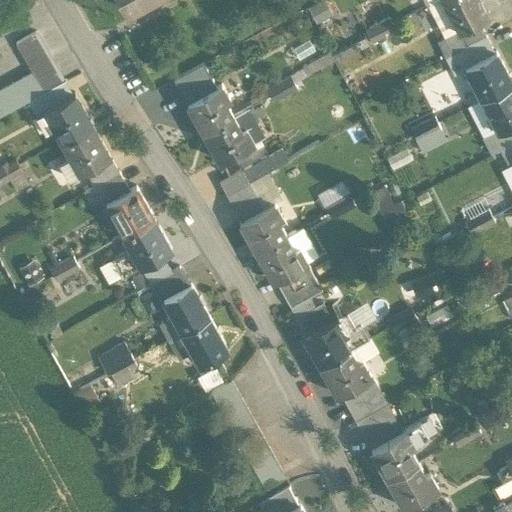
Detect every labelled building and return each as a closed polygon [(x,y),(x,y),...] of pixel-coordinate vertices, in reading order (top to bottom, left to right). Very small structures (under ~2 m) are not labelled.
[(120,0),(125,9),(142,0),(120,0)] [(319,20),(336,14),(331,0),(321,0),(313,3),(319,20)] [(476,0),(441,0),(457,30),(458,31),(477,22),(486,17),(476,0)] [(388,18),(365,30),(368,36),(391,24),(388,18)] [(477,22),(458,31),(457,30),(435,41),(444,59),(485,38),(477,22)] [(391,24),(368,36),(371,42),(395,30),(391,24)] [(0,116),(64,81),(37,31),(17,42),(33,72),(0,90),(0,116)] [(495,53),(464,69),(480,100),(511,84),(495,53)] [(203,64),(173,79),(186,104),(216,87),(203,64)] [(291,76),(267,89),(271,95),(294,82),(291,76)] [(294,82),(271,95),(274,101),(298,88),(294,82)] [(511,85),(511,84),(480,100),(497,132),(511,124),(511,85)] [(221,85),(186,104),(202,133),(233,116),(225,102),(229,99),(221,85)] [(92,125),(74,94),(44,111),(61,142),(92,125)] [(233,116),(202,133),(219,162),(253,143),(245,128),(240,130),(233,116)] [(433,117),(410,129),(413,135),(437,123),(433,117)] [(437,123),(413,135),(416,141),(440,129),(437,123)] [(92,125),(61,142),(69,157),(59,163),(68,179),(109,156),(92,125)] [(511,144),(500,151),(508,167),(511,164),(511,144)] [(15,160),(0,168),(0,176),(18,166),(15,160)] [(112,161),(87,175),(94,188),(119,174),(112,161)] [(18,166),(0,176),(0,184),(22,172),(18,166)] [(227,194),(248,182),(240,168),(219,180),(227,194)] [(265,173),(248,182),(264,210),(274,204),(281,200),(265,173)] [(242,222),(264,210),(248,182),(227,194),(242,222)] [(136,187),(105,204),(123,235),(153,218),(136,187)] [(347,194),(323,207),(327,213),(350,200),(347,194)] [(350,200),(327,213),(330,219),(353,206),(350,200)] [(242,222),(239,223),(255,252),(286,236),(278,221),(282,219),(274,204),(264,210),(242,222)] [(488,212),(464,224),(467,230),(491,218),(488,212)] [(153,218),(123,235),(130,249),(112,260),(121,277),(170,250),(153,218)] [(491,218),(467,230),(470,236),(494,224),(491,218)] [(286,236),(255,252),(272,282),(274,280),(305,263),(306,262),(298,247),(294,250),(286,236)] [(72,255),(49,268),(52,274),(76,261),(72,255)] [(76,261),(52,274),(56,280),(79,268),(76,261)] [(305,263),(274,280),(290,309),(321,291),(305,263)] [(440,286),(433,272),(413,284),(420,297),(440,286)] [(208,317),(190,284),(163,300),(181,332),(208,317)] [(362,323),(378,315),(371,301),(355,309),(362,323)] [(303,337),(331,322),(321,305),(293,320),(303,337)] [(409,308),(386,321),(389,327),(412,314),(409,308)] [(412,314),(389,327),(393,334),(416,321),(412,314)] [(208,317),(181,332),(199,364),(227,349),(208,317)] [(331,322),(303,337),(319,366),(349,350),(368,339),(359,324),(345,332),(337,318),(331,322)] [(349,350),(319,366),(335,395),(339,393),(370,376),(361,362),(357,364),(349,350)] [(129,352),(106,365),(110,371),(133,358),(129,352)] [(133,358),(110,371),(113,378),(136,364),(133,358)] [(203,372),(207,384),(225,379),(221,366),(203,372)] [(385,404),(370,376),(339,393),(355,421),(385,404)] [(284,478),(230,381),(210,392),(264,489),(284,478)] [(355,421),(370,449),(401,432),(385,404),(355,421)] [(473,422),(449,435),(453,441),(476,428),(473,422)] [(476,428),(453,441),(456,447),(480,434),(476,428)] [(401,432),(370,449),(386,478),(416,462),(408,448),(412,445),(404,430),(401,432)] [(416,462),(386,478),(402,507),(436,489),(428,474),(424,476),(416,462)] [(507,511),(502,502),(492,507),(494,511),(507,511)]
